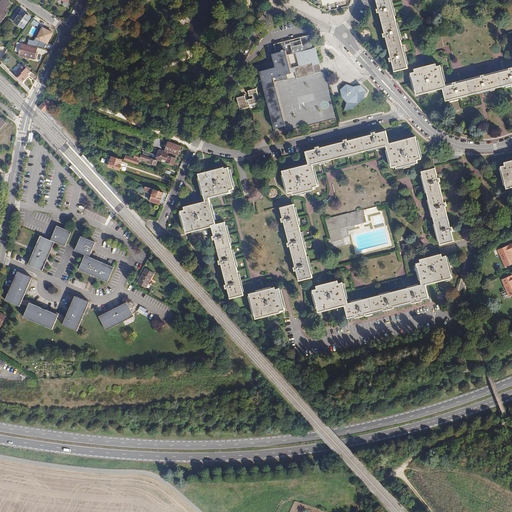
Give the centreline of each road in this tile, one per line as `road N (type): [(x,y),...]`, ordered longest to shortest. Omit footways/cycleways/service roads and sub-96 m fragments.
road 1 (primary): [(0,438),(100,452),(227,456),(355,441),(511,392)]
road 2 (primary): [(511,382),(415,415),(290,440),(162,445),(0,427)]
road 3 (residential): [(294,323),(299,340),(314,343),(455,311),(476,248),(511,223)]
road 4 (residential): [(339,31),(291,8),(265,14),(196,142)]
road 5 (residential): [(196,142),(240,155),(407,108)]
road 6 (unclassified): [(199,511),(144,472),(0,456)]
road 7 (tertiary): [(68,29),(27,113),(9,203)]
road 8 (track): [(506,421),(413,456),(368,492),(357,511)]
road 9 (residential): [(139,257),(101,226),(9,203)]
